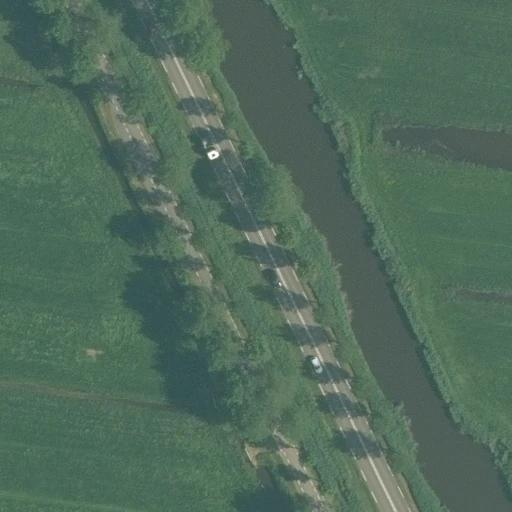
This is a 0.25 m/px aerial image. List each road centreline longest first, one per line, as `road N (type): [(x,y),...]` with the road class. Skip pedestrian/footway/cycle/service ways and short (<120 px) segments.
road 1 (primary): [(397,511),(148,0)]
road 2 (unclassified): [(318,511),(70,0)]
